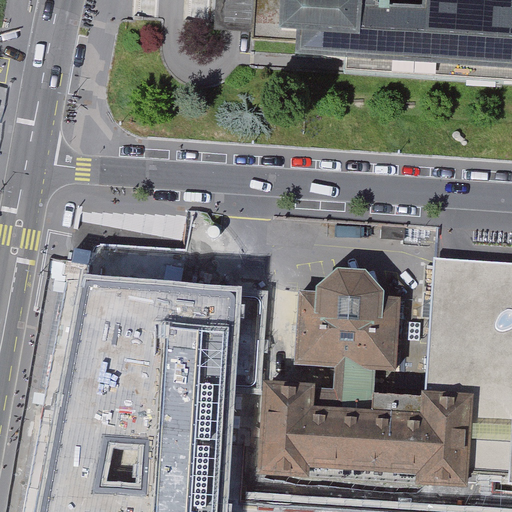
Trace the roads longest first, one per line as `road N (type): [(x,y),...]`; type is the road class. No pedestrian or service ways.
road 1 (residential): [(511,198),(27,161)]
road 2 (primary): [(27,161),(0,339)]
